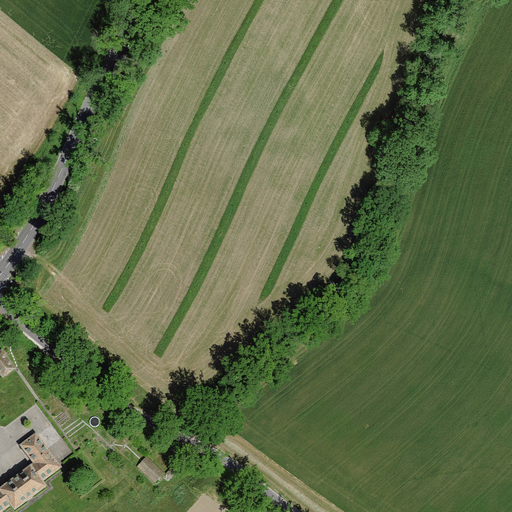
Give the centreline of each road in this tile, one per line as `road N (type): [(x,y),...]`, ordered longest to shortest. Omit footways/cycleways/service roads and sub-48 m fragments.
road 1 (unclassified): [(292,511),(235,467),(106,394),(0,302)]
road 2 (tertiary): [(145,0),(34,225),(0,274)]
